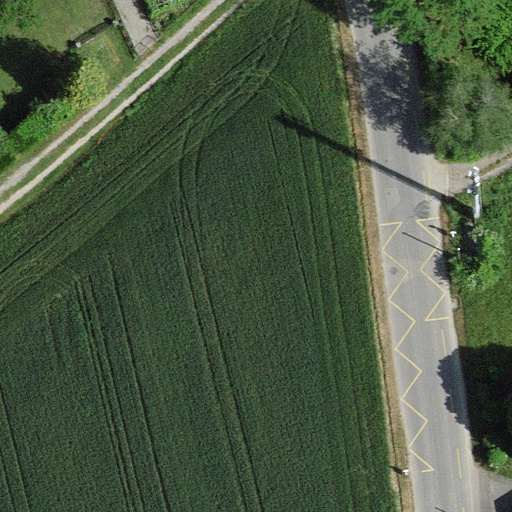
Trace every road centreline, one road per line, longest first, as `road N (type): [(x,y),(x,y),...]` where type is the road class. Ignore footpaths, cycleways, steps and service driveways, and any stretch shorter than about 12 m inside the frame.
road 1 (unclassified): [(446,511),(374,0)]
road 2 (track): [(0,196),(233,0)]
